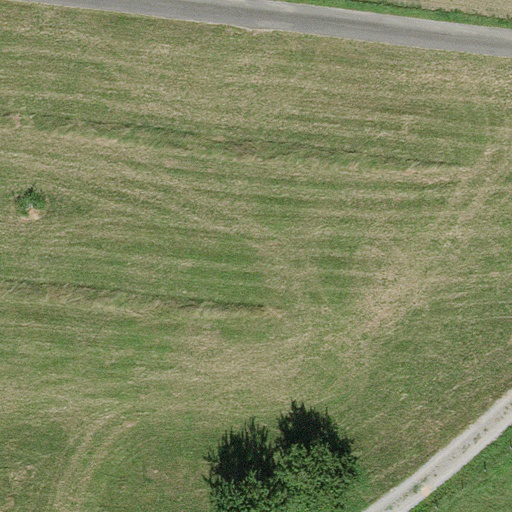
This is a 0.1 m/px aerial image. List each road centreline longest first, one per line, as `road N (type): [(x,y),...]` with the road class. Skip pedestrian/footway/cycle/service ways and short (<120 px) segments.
road 1 (track): [(98,0),(511,50)]
road 2 (track): [(511,413),(385,511)]
